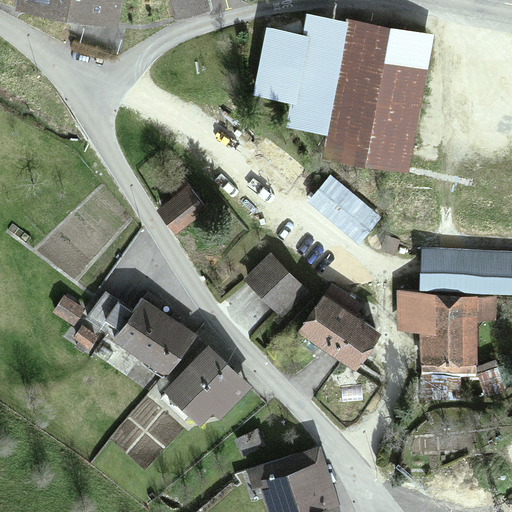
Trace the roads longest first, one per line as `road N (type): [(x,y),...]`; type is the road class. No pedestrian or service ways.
road 1 (residential): [(82,84),(156,250),(368,490)]
road 2 (residential): [(82,84),(115,74),(192,24),(304,0)]
